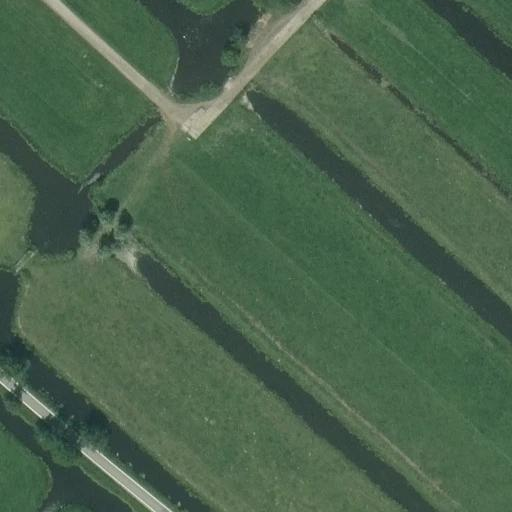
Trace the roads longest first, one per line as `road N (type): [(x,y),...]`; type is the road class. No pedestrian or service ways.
road 1 (track): [(51,0),(185,120),(208,115),(322,0)]
road 2 (tertiary): [(172,511),(0,366)]
